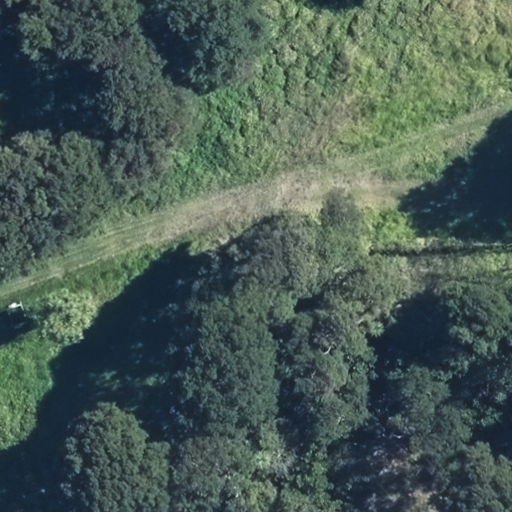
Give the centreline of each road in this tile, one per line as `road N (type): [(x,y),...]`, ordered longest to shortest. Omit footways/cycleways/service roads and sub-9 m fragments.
road 1 (track): [(511,50),(366,108),(252,178)]
road 2 (track): [(252,178),(0,264)]
road 3 (track): [(252,178),(356,179),(511,205)]
